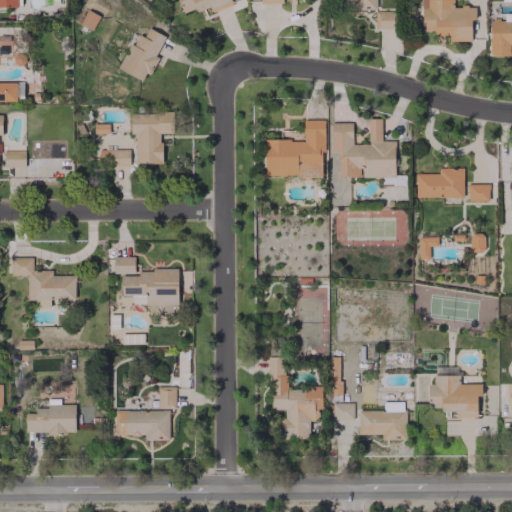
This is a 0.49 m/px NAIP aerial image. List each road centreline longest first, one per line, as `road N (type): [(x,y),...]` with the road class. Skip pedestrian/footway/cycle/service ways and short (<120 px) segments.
road 1 (residential): [(225,66),(224,488)]
road 2 (residential): [(511,107),(321,66),(225,66)]
road 3 (residential): [(226,208),(0,208)]
road 4 (secondary): [(224,488),(53,488)]
road 5 (secondary): [(350,486),(224,488)]
